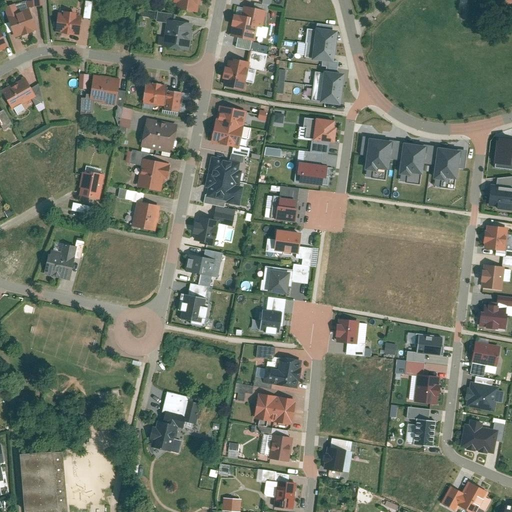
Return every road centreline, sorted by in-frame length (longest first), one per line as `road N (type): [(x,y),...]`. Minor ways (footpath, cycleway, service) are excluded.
road 1 (residential): [(481,127),(447,431),(449,451),(463,464),(511,482)]
road 2 (residential): [(208,75),(177,246),(164,300),(150,319)]
road 3 (residential): [(338,0),(362,77),(381,105),(442,129),(481,127)]
road 4 (residential): [(208,75),(44,51),(0,71)]
road 5 (residential): [(318,361),(310,511)]
road 6 (residential): [(0,281),(140,315)]
